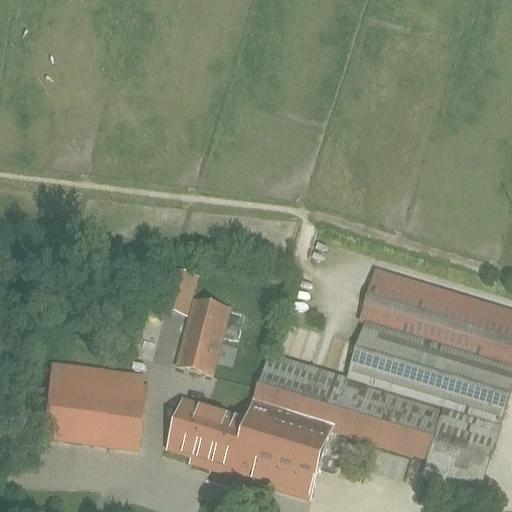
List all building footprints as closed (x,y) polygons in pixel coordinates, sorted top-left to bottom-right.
[(364,334),(511,378),(511,319),(373,277),(356,332),(364,334)] [(213,385),(230,320),(193,311),(177,375),(213,385)] [(511,378),(364,334),(347,391),(502,437),(511,403),(511,378)] [(253,417),(255,418),(333,442),(429,470),(421,495),(479,511),(502,437),(347,391),(268,367),(253,417)] [(39,455),(139,469),(149,399),(127,396),(48,385),(39,455)] [(233,491),(250,435),(181,415),(165,470),(233,491)] [(233,491),(303,511),(311,511),(333,442),(255,418),(250,435),(233,491)]
